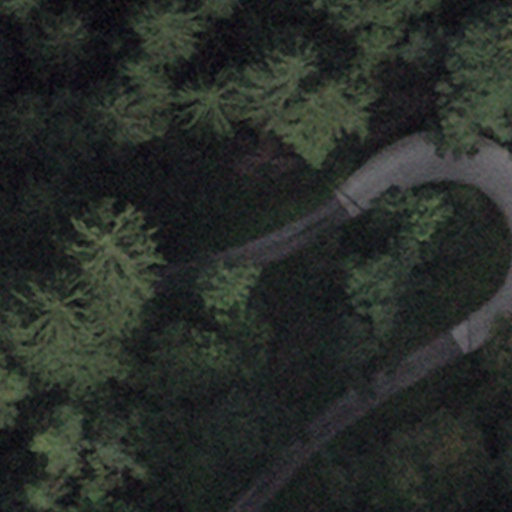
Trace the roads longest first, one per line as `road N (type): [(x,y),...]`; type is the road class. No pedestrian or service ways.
road 1 (track): [(511,184),(505,172),(431,157),(357,207),(209,258),(0,301)]
road 2 (track): [(269,511),(341,430),(511,306)]
